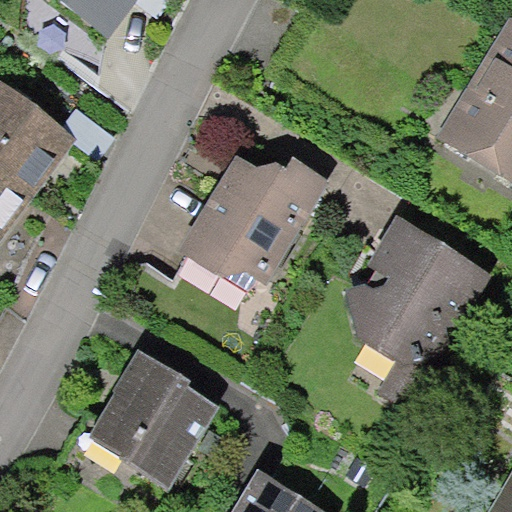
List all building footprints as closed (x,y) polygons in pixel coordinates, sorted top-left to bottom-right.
[(48,0),(126,57),(168,0),(48,0)] [(511,36),(440,145),(511,192),(511,36)] [(0,76),(0,174),(33,200),(81,137),(0,76)] [(188,247),(264,297),(335,190),(259,140),(188,247)] [(0,174),(0,245),(33,200),(0,174)] [(491,294),(406,238),(345,329),(430,385),(491,294)] [(97,447),(180,502),(231,425),(148,370),(97,447)] [(260,511),(309,511),(275,490),(260,511)]
